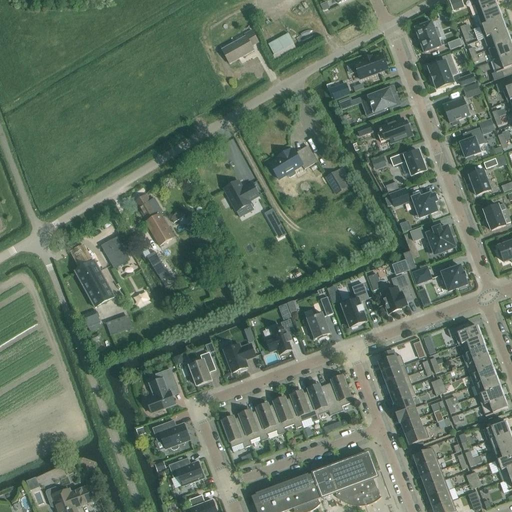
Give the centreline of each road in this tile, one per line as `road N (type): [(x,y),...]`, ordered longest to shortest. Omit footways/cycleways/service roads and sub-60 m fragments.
road 1 (residential): [(38,235),(433,0)]
road 2 (residential): [(491,296),(396,42)]
road 3 (residential): [(350,348),(205,403),(200,416),(226,486)]
road 4 (residential): [(226,486),(380,428)]
road 5 (residential): [(484,299),(350,348)]
